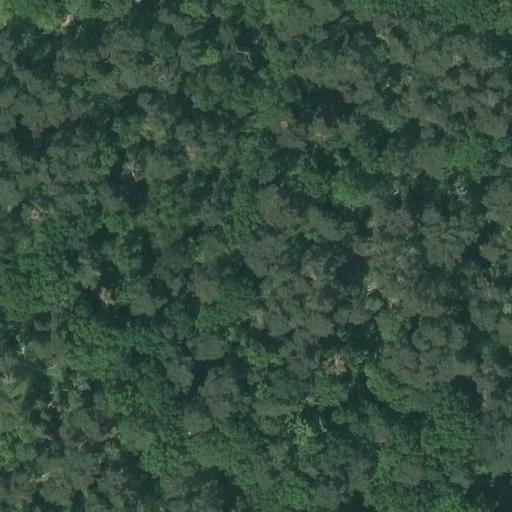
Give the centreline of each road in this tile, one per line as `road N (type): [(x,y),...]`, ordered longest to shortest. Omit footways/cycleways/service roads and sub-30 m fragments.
road 1 (unclassified): [(0,181),(75,298),(290,511)]
road 2 (track): [(138,0),(100,13),(0,25)]
